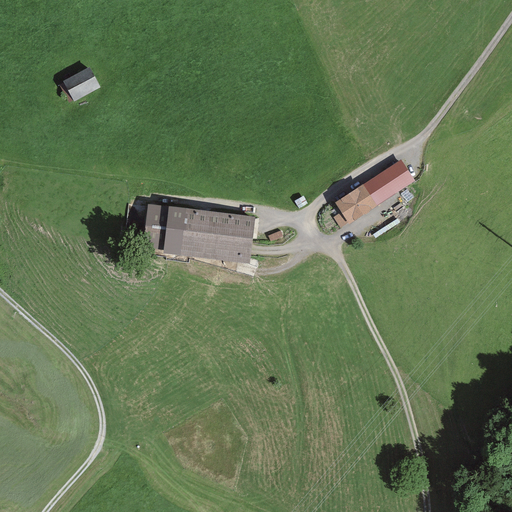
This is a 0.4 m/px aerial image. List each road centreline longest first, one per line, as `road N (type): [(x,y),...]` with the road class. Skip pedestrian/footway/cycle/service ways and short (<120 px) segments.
road 1 (track): [(309,217),(349,178),(425,136),(511,22)]
road 2 (track): [(434,511),(398,372),(333,249)]
road 3 (track): [(0,290),(77,362),(104,409),(92,460),(48,511)]
